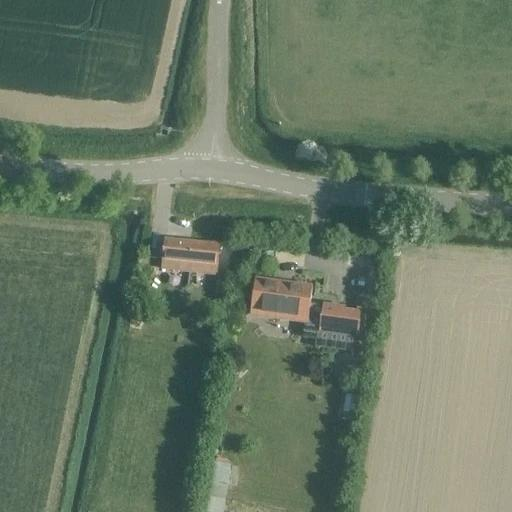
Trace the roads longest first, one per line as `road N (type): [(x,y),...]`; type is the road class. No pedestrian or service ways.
road 1 (tertiary): [(511,204),(287,185),(209,167)]
road 2 (tertiary): [(209,167),(0,169)]
road 3 (unclassified): [(209,167),(218,0)]
